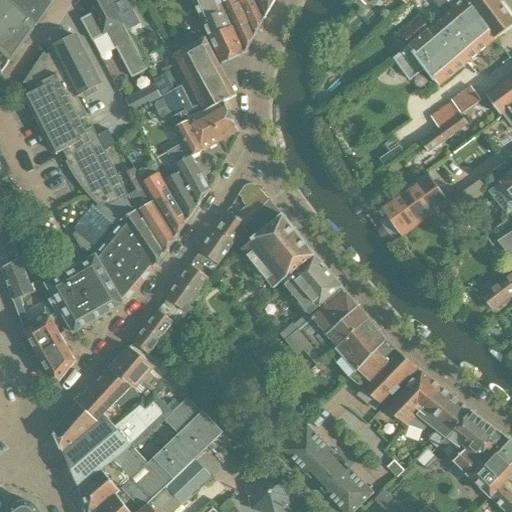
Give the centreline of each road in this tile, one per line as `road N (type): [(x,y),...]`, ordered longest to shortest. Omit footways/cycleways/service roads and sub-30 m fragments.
road 1 (residential): [(257,142),(285,201),(421,354),(511,423)]
road 2 (residential): [(257,142),(133,320),(38,426)]
road 3 (residential): [(289,0),(260,58),(257,142)]
